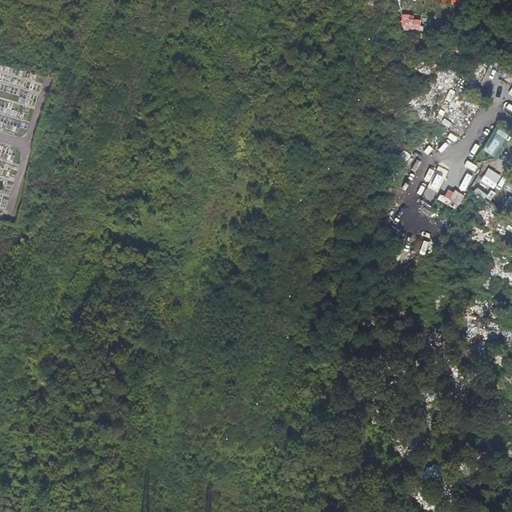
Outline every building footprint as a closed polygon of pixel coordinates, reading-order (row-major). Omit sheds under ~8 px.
[(402,26),(426,26),(426,16),(402,15),(402,26)] [(507,89),(511,77),(511,74),(501,70),(495,84),(507,89)] [(495,156),(504,131),(493,127),(487,145),(473,140),(471,147),(495,156)] [(437,188),(447,173),(439,168),(429,182),(437,188)] [(483,185),(490,171),(483,168),(477,183),(483,185)] [(437,197),(439,192),(427,187),(425,192),(437,197)] [(415,194),(425,198),(427,192),(417,188),(415,194)] [(448,188),(443,197),(458,206),(463,196),(448,188)] [(431,241),(425,233),(417,238),(422,246),(431,241)]
